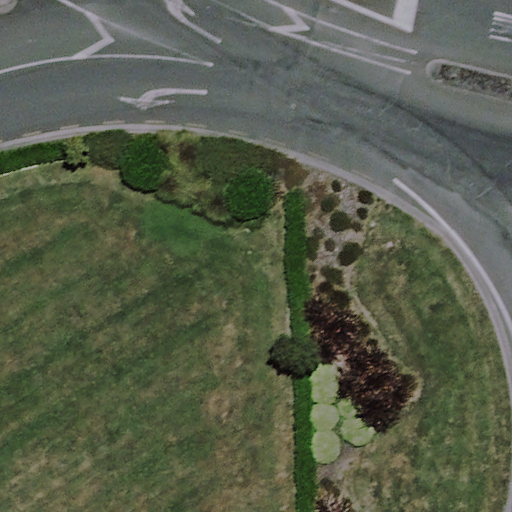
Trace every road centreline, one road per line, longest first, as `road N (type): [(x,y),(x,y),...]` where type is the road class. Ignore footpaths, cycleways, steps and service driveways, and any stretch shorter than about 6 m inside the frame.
road 1 (unclassified): [(431,71),(316,52),(217,55),(77,78),(0,102)]
road 2 (unclassified): [(431,71),(238,0)]
